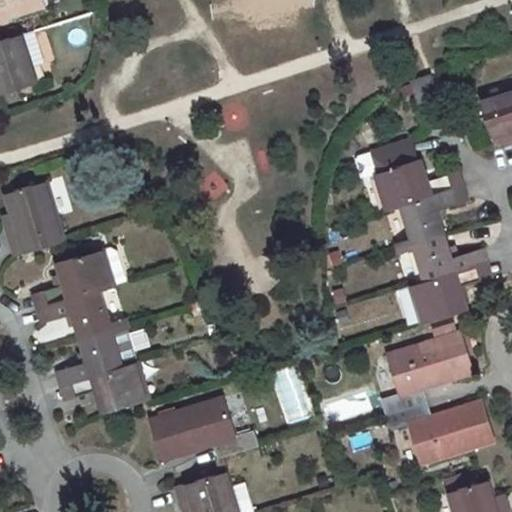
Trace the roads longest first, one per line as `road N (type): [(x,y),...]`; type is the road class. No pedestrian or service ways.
road 1 (residential): [(62,480),(0,310)]
road 2 (residential): [(423,133),(487,181),(511,222)]
